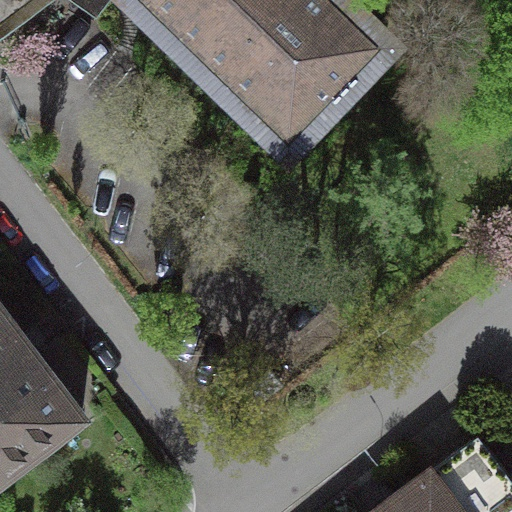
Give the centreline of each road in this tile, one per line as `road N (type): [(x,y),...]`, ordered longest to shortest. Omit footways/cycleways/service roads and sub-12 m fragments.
road 1 (residential): [(0,185),(244,504)]
road 2 (residential): [(244,504),(511,307)]
